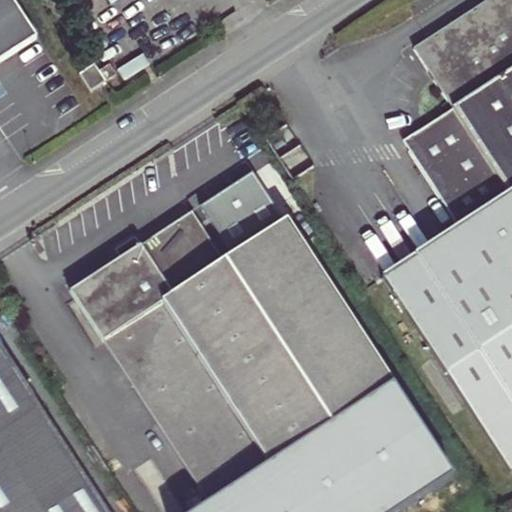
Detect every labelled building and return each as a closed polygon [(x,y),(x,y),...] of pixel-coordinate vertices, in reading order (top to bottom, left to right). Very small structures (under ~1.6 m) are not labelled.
[(13,0),(0,0),(0,66),(39,40),(13,0)] [(511,0),(493,0),(416,51),(456,110),(403,144),(458,229),(381,279),(509,473),(511,471),(511,0)] [(81,74),(94,93),(118,76),(111,66),(100,73),(95,65),(81,74)] [(188,217),(66,297),(208,510),(205,511),(430,511),(459,493),(275,215),(213,256),(188,217)] [(107,511),(0,350),(0,511),(107,511)]
